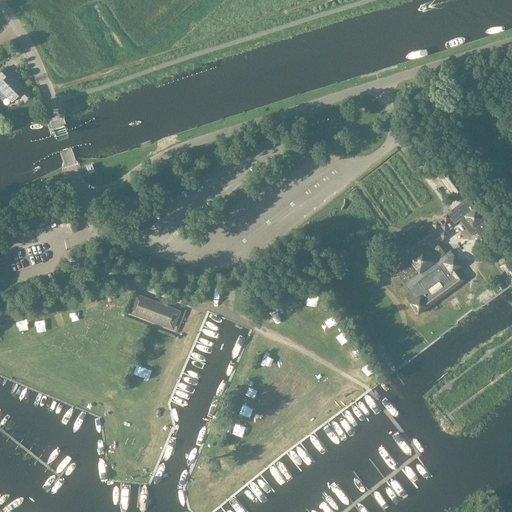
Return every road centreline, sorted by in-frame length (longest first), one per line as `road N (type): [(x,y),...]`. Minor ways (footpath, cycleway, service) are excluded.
road 1 (tertiary): [(89,192),(195,142),(511,41)]
road 2 (track): [(45,89),(326,0)]
road 3 (tertiary): [(89,192),(74,179),(16,28)]
